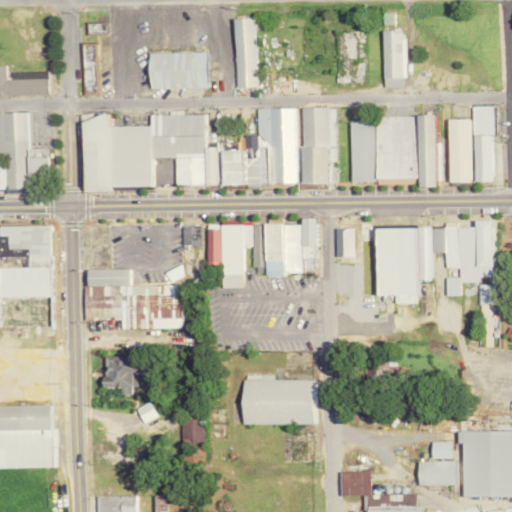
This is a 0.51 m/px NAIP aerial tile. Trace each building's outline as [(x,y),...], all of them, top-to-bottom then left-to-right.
[(381,24),(392,24),(392,12),(380,13),(381,24)] [(232,87),(253,86),(251,17),(230,18),(232,87)] [(103,22),(85,23),(85,33),(104,33),(103,22)] [(402,29),(380,29),(380,87),(400,87),(399,77),(403,77),(402,29)] [(354,31),(335,31),(334,81),(353,82),(354,31)] [(95,43),(81,43),(82,93),(96,93),(95,43)] [(145,89),(202,87),(201,51),(144,53),(145,89)] [(47,70),(7,71),(7,65),(0,65),(0,94),(48,94),(47,70)] [(489,180),(489,106),(470,106),(470,180),(489,180)] [(323,182),(322,163),(332,163),(331,107),(298,107),(299,145),(293,145),(293,108),(253,108),(254,135),(234,136),(234,142),(212,142),(212,146),(201,146),(200,114),(146,114),(146,125),(104,126),(103,114),(78,115),(79,191),(105,191),(105,186),(147,186),(146,157),(171,157),(172,184),(323,182)] [(0,111),(0,188),(3,188),(3,192),(25,192),(25,176),(42,176),(42,148),(26,148),(25,112),(0,111)] [(347,179),(414,178),(414,186),(432,185),(431,114),(372,116),(372,121),(346,121),(347,179)] [(466,181),(466,118),(445,118),(445,182),(466,181)] [(248,224),(249,265),(261,265),(262,274),(299,274),(299,268),(311,268),(310,217),(296,218),(297,223),(248,224)] [(371,228),(372,295),(391,294),(391,303),(411,303),(411,282),(428,281),(428,252),(442,252),(442,267),(456,267),(456,282),(476,281),(476,276),(489,276),(488,219),(471,219),(471,226),(371,228)] [(197,245),(197,224),(178,224),(178,245),(197,245)] [(218,288),(239,287),(238,247),(248,247),(247,224),(216,224),(216,227),(202,227),(203,264),(218,264),(218,288)] [(0,296),(49,296),(49,226),(0,225),(0,255),(20,256),(20,268),(0,267),(0,296)] [(332,256),(349,256),(349,228),(331,228),(332,256)] [(126,285),(126,269),(82,269),(83,319),(118,318),(118,328),(178,327),(178,285),(126,285)] [(456,295),(456,277),(442,277),(443,295),(456,295)] [(476,304),(491,304),(491,284),(476,284),(476,304)] [(0,325),(49,326),(49,297),(18,296),(18,305),(7,305),(7,309),(0,309),(0,325)] [(101,387),(120,387),(119,395),(130,395),(130,386),(135,386),(135,377),(141,377),(141,358),(101,357),(101,387)] [(238,424),(313,424),(314,380),(270,379),(270,375),(239,374),(238,424)] [(0,404),(0,467),(56,467),(55,428),(50,428),(49,404),(0,404)] [(511,430),(454,431),(454,442),(459,442),(459,497),(511,496),(511,430)] [(447,441),(427,442),(428,459),(448,459),(447,441)] [(451,461),(415,461),(415,485),(451,485),(451,461)] [(93,496),(93,511),(136,511),(136,495),(93,496)] [(165,511),(165,495),(152,495),(152,511),(165,511)]
